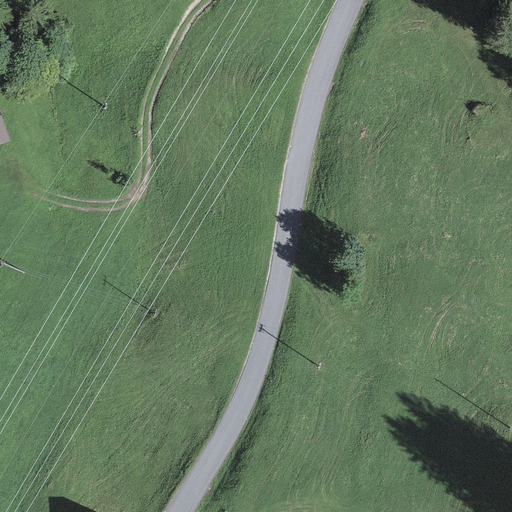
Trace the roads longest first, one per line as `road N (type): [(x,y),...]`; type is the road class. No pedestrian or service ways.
road 1 (tertiary): [(350,0),(318,82),(254,373),(180,511)]
road 2 (track): [(80,205),(124,203),(143,182),(148,103),(204,0)]
